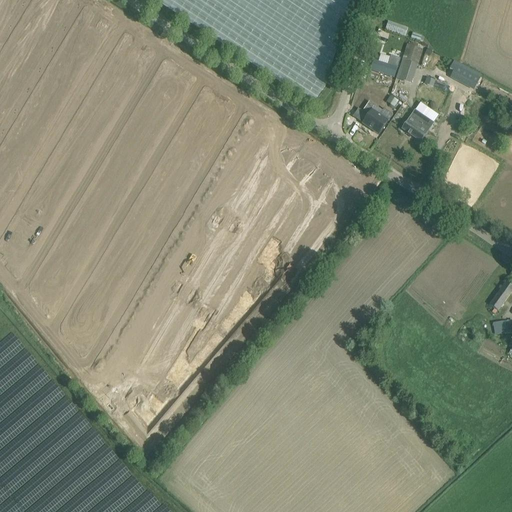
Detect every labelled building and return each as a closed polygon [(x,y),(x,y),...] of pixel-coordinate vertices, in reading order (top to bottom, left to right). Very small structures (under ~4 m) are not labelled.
[(405,35),(407,27),(386,22),(384,30),(405,35)] [(402,60),(417,65),(422,50),(407,45),(402,60)] [(433,52),(428,49),(424,55),(430,57),(433,52)] [(365,69),(394,77),(401,57),(389,54),(387,61),(369,56),(365,69)] [(415,72),(417,66),(405,62),(399,79),(408,83),(412,71),(415,72)] [(473,72),(460,65),(458,64),(453,62),(449,69),(454,72),(453,75),(476,87),(481,77),(480,76),(475,74),(475,73),(473,72)] [(424,85),(433,88),(435,81),(426,78),(424,85)] [(363,124),(374,132),(384,118),(380,115),(382,111),(369,102),(362,112),(368,116),(363,124)] [(433,125),(433,124),(415,111),(402,130),(401,130),(421,143),(420,143),(429,131),(433,125)] [(379,135),(388,121),(384,118),(374,132),(379,135)] [(428,133),(435,135),(438,127),(433,125),(429,131),(428,133)] [(420,159),(408,156),(405,167),(416,173),(420,159)] [(511,292),(511,287),(506,283),(489,306),(498,312),(511,292)] [(493,334),(511,334),(511,321),(493,322),(493,334)] [(130,511),(75,469),(41,511),(130,511)]
